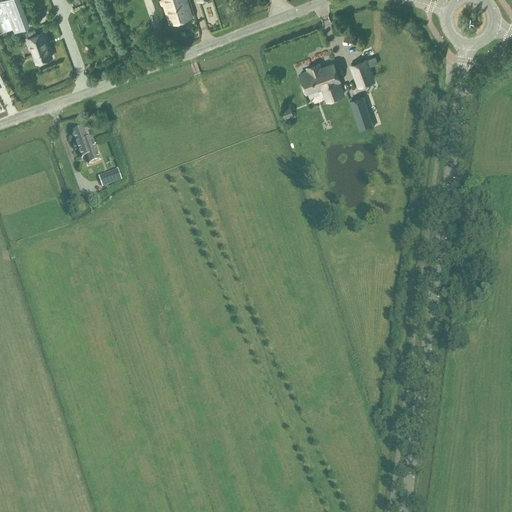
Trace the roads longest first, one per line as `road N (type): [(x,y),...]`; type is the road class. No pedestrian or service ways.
road 1 (tertiary): [(405,511),(468,43)]
road 2 (unclassified): [(0,125),(327,0)]
